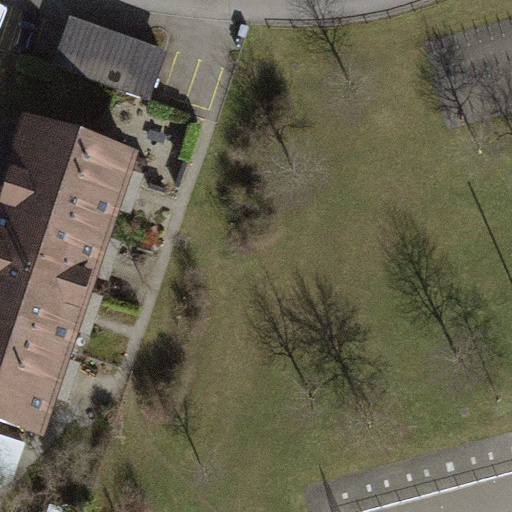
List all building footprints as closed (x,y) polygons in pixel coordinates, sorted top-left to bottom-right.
[(70,32),(52,85),(148,117),(166,64),(70,32)] [(23,132),(0,199),(0,205),(114,244),(131,194),(139,172),(23,132)] [(0,205),(0,286),(89,317),(106,266),(114,244),(0,205)] [(0,286),(0,367),(63,389),(85,327),(89,317),(0,286)] [(0,367),(0,448),(38,462),(60,398),(63,389),(0,367)]
